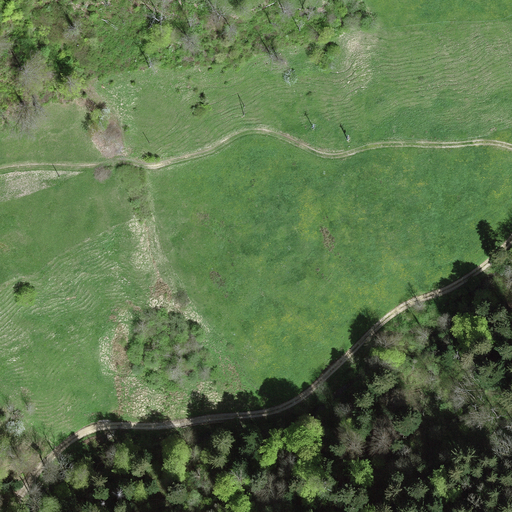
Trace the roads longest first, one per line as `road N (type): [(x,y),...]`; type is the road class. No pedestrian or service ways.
road 1 (track): [(6,511),(49,458),(95,428),(270,412),(297,402),(382,320),(455,284),(511,237)]
road 2 (track): [(511,148),(375,143),(338,155),(261,129),(172,163),(0,172)]
